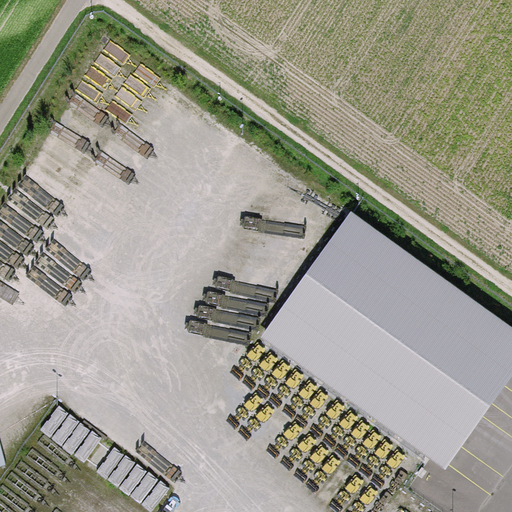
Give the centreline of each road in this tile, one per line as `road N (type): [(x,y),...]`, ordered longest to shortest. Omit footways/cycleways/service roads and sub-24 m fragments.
road 1 (track): [(115,0),(511,282)]
road 2 (track): [(0,126),(79,0)]
